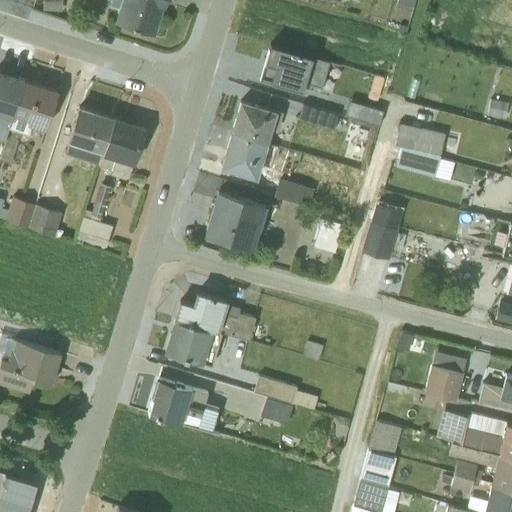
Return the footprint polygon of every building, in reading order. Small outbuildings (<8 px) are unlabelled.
[(164,0),(109,0),(109,3),(120,7),(116,21),(132,26),(132,27),(137,28),(137,27),(147,30),(157,2),(163,3),(164,0)] [(511,41),(503,38),(498,54),(511,58),(511,41)] [(269,43),(258,78),(301,90),(303,82),(320,87),(328,62),(269,43)] [(0,120),(9,124),(24,78),(9,73),(8,76),(0,73),(0,120)] [(24,78),(9,127),(28,133),(31,123),(44,127),(56,88),(24,78)] [(507,102),(490,98),(486,113),(504,117),(507,102)] [(239,99),(230,130),(267,141),(270,128),(276,130),(281,111),(239,99)] [(305,100),(301,113),(334,123),(338,110),(305,100)] [(112,117),(78,104),(66,140),(67,140),(64,152),(97,162),(112,117)] [(143,127),(112,117),(97,162),(97,165),(110,169),(109,172),(127,178),(143,127)] [(440,154),(446,129),(404,119),(394,164),(451,176),(455,157),(440,154)] [(277,144),(267,141),(230,130),(220,166),(250,175),(256,176),(259,166),(270,169),(277,144)] [(0,154),(0,172),(3,174),(8,162),(20,166),(23,159),(14,150),(17,138),(6,135),(0,154)] [(278,177),(273,193),(308,204),(313,187),(278,177)] [(110,185),(100,181),(89,217),(82,215),(74,237),(105,246),(112,225),(99,220),(110,185)] [(217,189),(205,232),(251,245),(264,203),(217,189)] [(0,197),(0,215),(28,225),(35,203),(12,195),(7,209),(1,207),(3,199),(0,197)] [(61,210),(35,203),(28,225),(59,236),(62,229),(56,227),(61,210)] [(321,216),(313,244),(333,250),(341,222),(349,224),(351,217),(330,210),(327,218),(321,216)] [(370,219),(361,250),(386,256),(395,226),(370,219)] [(511,223),(509,223),(501,253),(511,255),(511,223)] [(418,269),(440,274),(442,262),(421,257),(418,269)] [(247,339),(254,315),(238,311),(239,306),(224,302),(225,300),(196,291),(192,304),(179,300),(174,318),(247,339)] [(511,304),(500,301),(495,317),(511,322),(511,304)] [(174,318),(163,350),(210,364),(220,332),(174,318)] [(59,352),(0,333),(0,382),(28,391),(32,378),(45,381),(49,367),(55,369),(59,352)] [(457,396),(468,354),(436,345),(424,387),(457,396)] [(259,373),(255,390),(293,397),(296,381),(259,373)] [(511,409),(511,374),(504,373),(501,385),(482,381),(477,400),(511,409)] [(199,415),(207,392),(157,377),(147,411),(180,421),(198,427),(201,416),(199,415)] [(289,419),(293,400),(266,394),(262,413),(289,419)] [(452,411),(440,408),(435,434),(511,453),(511,422),(453,407),(452,411)] [(375,416),(353,511),(381,511),(395,450),(396,450),(402,422),(375,416)] [(489,480),(511,486),(511,453),(451,438),(446,453),(457,456),(453,470),(472,476),(476,461),(493,465),(489,480)] [(453,470),(449,484),(467,489),(472,476),(453,470)] [(485,511),(511,511),(511,486),(489,480),(484,498),(468,494),(465,506),(485,511)] [(485,511),(452,503),(449,511),(485,511)]
